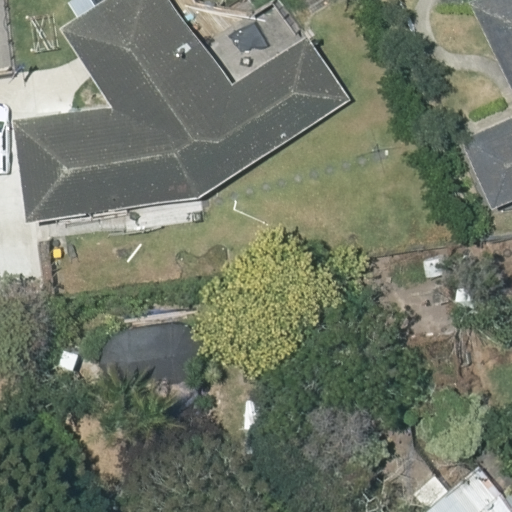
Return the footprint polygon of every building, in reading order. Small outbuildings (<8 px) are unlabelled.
[(75,0),(58,11),(111,96),(15,105),(25,207),(195,191),(348,92),(307,27),(232,77),(179,0),(75,0)] [(511,0),(488,0),(511,57),(511,101),(466,121),(497,197),(511,191),(511,0)] [(409,191),(378,197),(384,238),(416,233),(409,191)] [(126,381),(177,376),(188,368),(195,359),(198,345),(194,332),(185,320),(172,316),(121,321),(110,328),(105,340),(102,353),(106,366),(115,375),(126,381)] [(511,511),(511,496),(499,482),(463,511),(511,511)]
